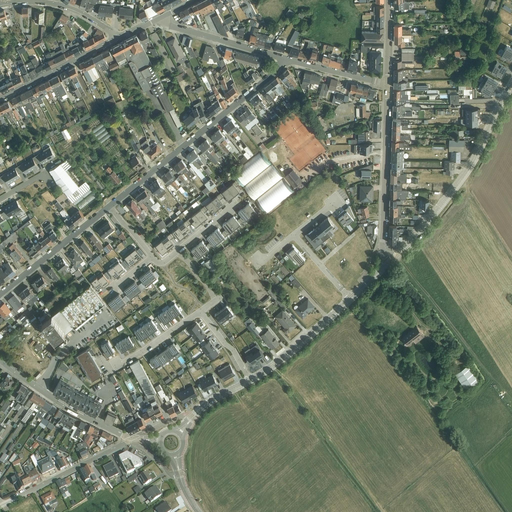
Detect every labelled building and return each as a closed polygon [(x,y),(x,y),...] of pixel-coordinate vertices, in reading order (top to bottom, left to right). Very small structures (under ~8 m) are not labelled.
[(81,0),(79,6),(85,8),(88,0),(87,0),(81,0)] [(87,0),(88,0),(85,8),(91,11),(94,4),(97,5),(98,0),(87,0)] [(98,0),(97,5),(100,6),(98,14),(105,15),(107,3),(107,0),(105,0),(102,0),(101,0),(98,0)] [(145,10),(149,17),(158,13),(151,0),(146,0),(147,1),(146,2),(148,7),(149,6),(150,7),(145,10)] [(151,0),(158,13),(162,11),(157,2),(156,2),(155,0),(151,0)] [(157,2),(162,11),(166,8),(161,0),(158,0),(159,1),(157,2)] [(161,0),(166,8),(171,6),(173,5),(174,4),(171,0),(161,0)] [(204,0),(197,4),(202,15),(204,14),(204,15),(206,14),(205,13),(211,10),(212,11),(214,10),(213,9),(215,8),(210,0),(204,0)] [(210,0),(215,8),(217,13),(220,12),(213,0),(210,0)] [(213,0),(220,12),(223,10),(221,6),(223,5),(221,0),(213,0)] [(492,0),(488,0),(486,6),(493,9),(495,1),(492,0)] [(107,3),(105,15),(112,16),(113,10),(116,10),(117,3),(113,3),(113,5),(110,5),(110,3),(107,3)] [(117,3),(116,10),(119,10),(118,16),(125,17),(127,5),(123,5),(123,7),(120,6),(120,3),(117,3)] [(192,6),(199,20),(203,18),(202,15),(197,4),(192,6)] [(127,5),(125,17),(133,18),(134,8),(133,8),(130,7),(130,5),(127,5)] [(149,17),(145,10),(143,6),(139,8),(139,15),(142,21),(149,17)] [(188,8),(192,18),(194,17),(198,24),(201,23),(199,20),(192,6),(188,8)] [(31,7),(22,7),(22,15),(31,15),(31,7)] [(374,15),(384,15),(384,7),(373,7),(373,12),(370,12),(370,13),(365,13),(365,15),(374,15)] [(192,18),(188,8),(180,13),(184,22),(192,18)] [(289,8),(286,14),(290,16),(292,12),(293,13),(298,15),(298,16),(302,19),(304,15),(295,10),(294,10),(293,10),(289,8)] [(0,10),(0,14),(3,22),(6,21),(6,22),(11,20),(9,13),(6,14),(4,9),(0,10)] [(68,24),(70,22),(72,21),(68,18),(69,17),(62,13),(55,26),(57,27),(59,24),(61,22),(65,25),(68,24)] [(226,31),(223,25),(219,17),(218,14),(212,17),(220,34),(229,37),(226,31)] [(227,18),(224,19),(226,24),(231,21),(234,19),(232,15),(227,18)] [(411,35),(415,35),(415,32),(412,32),(413,33),(411,33),(411,29),(402,29),(402,25),(394,25),(394,35),(408,35),(411,35)] [(237,26),(233,27),(235,33),(236,34),(236,36),(243,38),(245,28),(245,27),(238,29),(237,26)] [(254,44),(257,33),(259,27),(255,26),(255,28),(254,27),(252,34),(251,34),(248,42),(254,44)] [(93,37),(97,44),(107,39),(103,32),(95,27),(93,29),(96,31),(93,35),(95,36),(93,37)] [(361,41),(383,42),(384,28),(376,27),(373,27),(373,32),(362,31),(361,41)] [(266,39),(264,48),(270,49),(270,48),(273,49),(275,44),(272,43),(273,39),(275,36),(273,35),(274,33),(276,31),(274,29),(271,33),(269,36),(266,39)] [(88,39),(92,46),(97,44),(93,37),(92,38),(85,32),(84,33),(80,30),(79,31),(80,31),(88,39)] [(142,32),(140,34),(145,43),(148,41),(149,43),(151,41),(145,30),(142,32)] [(292,46),(292,45),(299,32),(295,30),(287,45),(292,46)] [(88,39),(80,31),(77,33),(78,34),(79,34),(79,35),(80,35),(85,40),(83,41),(87,49),(92,46),(88,39)] [(257,33),(254,44),(254,45),(264,48),(266,39),(269,36),(257,33)] [(111,48),(115,56),(117,60),(118,61),(120,65),(129,61),(144,91),(151,88),(155,96),(158,94),(167,111),(169,110),(178,127),(183,125),(137,35),(111,48)] [(408,35),(394,35),(394,43),(398,43),(398,47),(405,47),(405,42),(409,42),(409,38),(411,38),(411,35),(408,35)] [(196,56),(194,51),(193,50),(191,46),(193,39),(183,36),(182,44),(186,45),(186,46),(191,56),(193,55),(194,58),(196,56)] [(43,38),(33,43),(35,47),(40,44),(40,45),(45,43),(43,38)] [(175,38),(168,42),(177,60),(184,56),(175,38)] [(275,44),(273,49),(273,50),(284,53),(287,41),(278,39),(276,41),(275,44)] [(306,51),(304,59),(308,60),(311,54),(312,52),(313,49),(314,41),(309,40),(308,42),(306,51)] [(70,46),(75,55),(81,52),(76,43),(73,44),(71,42),(69,43),(70,46)] [(76,43),(81,52),(85,50),(82,43),(80,45),(78,42),(76,43)] [(62,48),(67,59),(75,55),(70,46),(67,45),(67,48),(65,48),(62,43),(60,44),(62,48)] [(332,51),(333,46),(322,43),(320,50),(324,51),(325,49),(332,51)] [(292,45),(292,46),(288,54),(297,57),(299,52),(300,49),(301,45),(299,44),(298,47),(292,45)] [(206,46),(202,59),(214,62),(220,60),(215,51),(214,49),(212,49),(213,48),(206,46)] [(511,62),(511,59),(511,52),(510,52),(511,50),(507,47),(501,57),(507,61),(507,60),(511,62)] [(51,52),(58,64),(67,59),(62,48),(55,52),(54,50),(51,52)] [(101,53),(105,60),(112,57),(113,57),(115,56),(111,48),(109,49),(101,53)] [(237,60),(232,50),(226,48),(225,52),(223,52),(223,56),(228,58),(229,60),(234,58),(236,62),(238,62),(237,60)] [(311,54),(308,60),(309,61),(309,60),(315,61),(318,50),(313,49),(312,52),(311,54)] [(232,50),(237,60),(240,61),(242,62),(245,54),(232,50)] [(299,52),(297,57),(304,59),(306,51),(302,50),(302,53),(299,52)] [(42,63),(46,70),(58,64),(51,52),(45,55),(48,61),(45,62),(43,63),(42,63)] [(381,52),(370,52),(370,72),(380,72),(381,52)] [(92,57),(96,65),(99,69),(101,68),(102,70),(103,70),(105,73),(107,72),(110,78),(114,76),(111,71),(109,66),(105,60),(101,53),(92,57)] [(329,66),(331,56),(331,54),(328,53),(328,55),(324,54),(322,60),(323,60),(322,64),(329,66)] [(245,54),(242,62),(249,64),(251,56),(245,54)] [(251,56),(249,64),(256,66),(257,65),(258,61),(259,58),(251,56)] [(331,56),(329,66),(339,68),(341,58),(338,57),(338,58),(331,56)] [(46,70),(42,63),(40,65),(36,57),(31,59),(32,61),(39,74),(46,70)] [(84,62),(94,81),(97,79),(95,74),(98,73),(94,66),(96,65),(92,57),(84,62)] [(341,58),(339,68),(346,70),(348,63),(348,62),(346,61),(346,64),(345,64),(345,62),(343,62),(344,60),(343,60),(344,58),(341,58)] [(18,72),(24,82),(31,78),(28,71),(22,59),(20,59),(18,61),(22,69),(18,72)] [(28,71),(31,78),(36,75),(39,74),(32,61),(25,64),(29,71),(28,71)] [(109,66),(111,71),(120,66),(120,65),(118,61),(111,65),(109,66)] [(94,81),(84,62),(80,64),(83,71),(84,70),(91,82),(94,81)] [(495,62),(489,72),(499,79),(506,69),(495,62)] [(348,63),(346,70),(356,73),(359,65),(355,65),(355,64),(353,63),(352,64),(348,63)] [(183,72),(184,74),(186,73),(181,64),(177,66),(180,72),(182,71),(183,72)] [(226,65),(221,68),(220,69),(222,74),(225,72),(227,71),(227,70),(228,69),(227,67),(226,65)] [(9,75),(15,86),(24,82),(18,72),(15,66),(14,67),(13,67),(16,75),(14,76),(13,73),(9,75)] [(68,70),(83,97),(86,95),(75,75),(78,73),(75,67),(68,70)] [(283,72),(295,87),(297,85),(290,76),(292,75),(287,69),(283,72)] [(83,97),(68,70),(60,74),(64,82),(70,80),(74,89),(72,90),(75,97),(76,97),(77,100),(80,99),(83,98),(83,97)] [(394,82),(408,81),(408,78),(405,78),(405,73),(413,73),(413,70),(397,70),(395,70),(394,70),(394,71),(394,82)] [(255,80),(252,74),(250,76),(247,71),(244,73),(249,84),(255,80)] [(6,79),(10,89),(12,88),(15,86),(9,75),(8,72),(6,73),(8,78),(7,79),(6,79)] [(184,74),(183,72),(176,76),(179,82),(186,78),(184,74)] [(295,87),(283,72),(279,76),(286,83),(287,82),(290,86),(292,89),(295,87)] [(302,84),(300,84),(302,88),(308,88),(311,74),(305,72),(303,80),(302,84)] [(228,90),(234,97),(239,93),(234,82),(233,80),(231,76),(230,73),(229,73),(232,81),(230,82),(232,84),(229,85),(231,87),(228,90)] [(311,74),(308,88),(310,88),(311,85),(318,86),(321,76),(311,74)] [(49,80),(56,94),(59,99),(62,97),(62,96),(67,93),(58,75),(49,80)] [(242,83),(238,85),(242,92),(250,87),(243,75),(241,77),(242,79),(240,80),(242,83)] [(0,78),(0,85),(3,92),(8,90),(10,89),(6,79),(4,77),(0,78)] [(484,84),(494,90),(498,84),(486,77),(482,83),(484,84)] [(112,83),(110,78),(109,78),(116,92),(117,92),(120,98),(124,105),(127,103),(116,81),(112,83)] [(227,86),(223,78),(220,80),(222,84),(221,84),(224,93),(230,100),(234,97),(228,90),(227,86)] [(272,81),(282,94),(287,100),(290,98),(279,85),(281,84),(276,78),(272,81)] [(326,84),(324,89),(326,90),(328,90),(328,91),(334,93),(335,91),(338,81),(331,79),(329,85),(326,84)] [(44,82),(53,99),(53,100),(54,99),(53,96),(56,94),(49,80),(44,82)] [(268,84),(273,90),(277,96),(280,94),(281,95),(282,94),(272,81),(268,84)] [(40,85),(45,95),(47,98),(50,97),(51,99),(53,99),(44,82),(40,85)] [(265,87),(274,99),(276,102),(278,100),(277,99),(277,98),(272,91),(273,90),(268,84),(265,87)] [(355,95),(357,85),(351,84),(349,92),(348,96),(345,95),(343,101),(348,102),(349,97),(354,99),(355,95)] [(494,90),(484,84),(481,90),(482,91),(481,94),(482,95),(484,95),(490,95),(491,93),(492,94),(494,90)] [(35,87),(41,98),(45,95),(40,85),(35,87)] [(215,92),(222,107),(223,107),(227,105),(220,93),(219,93),(214,85),(211,86),(215,92)] [(357,85),(355,95),(360,97),(363,87),(357,85)] [(41,98),(35,87),(32,89),(37,99),(41,106),(45,105),(41,98)] [(274,99),(265,87),(261,91),(270,102),(274,99)] [(363,87),(360,97),(360,100),(366,101),(367,97),(369,88),(363,87)] [(26,92),(31,102),(37,99),(32,89),(26,92)] [(462,90),(458,90),(458,93),(462,93),(462,94),(463,94),(463,95),(470,95),(470,99),(471,99),(471,89),(462,90)] [(393,99),(400,99),(400,95),(407,95),(407,90),(394,90),(393,94),(393,99)] [(400,99),(405,99),(408,99),(410,99),(410,90),(407,90),(407,95),(400,95),(400,99)] [(335,91),(334,93),(332,102),(335,103),(336,98),(337,99),(336,101),(341,102),(343,94),(335,91)] [(21,95),(29,111),(30,110),(32,110),(34,109),(31,102),(26,92),(21,95)] [(212,103),(217,111),(218,110),(217,109),(222,107),(215,92),(209,96),(208,96),(212,103)] [(254,96),(264,110),(266,109),(264,106),(265,106),(261,100),(262,99),(257,93),(254,96)] [(17,97),(25,113),(26,112),(28,114),(30,113),(29,111),(21,95),(17,97)] [(264,110),(254,96),(250,99),(257,109),(257,108),(262,114),(266,111),(264,110)] [(8,101),(11,107),(15,105),(18,111),(19,110),(22,117),(24,116),(26,119),(24,120),(26,124),(30,122),(25,113),(17,97),(8,101)] [(106,106),(107,107),(116,103),(113,97),(104,102),(106,106)] [(317,103),(317,99),(309,100),(309,104),(309,105),(310,105),(311,105),(311,109),(316,108),(320,108),(320,102),(317,103)] [(4,103),(14,121),(16,121),(13,116),(14,116),(12,112),(13,112),(13,111),(11,107),(8,101),(4,103)] [(199,102),(208,118),(217,111),(212,103),(207,107),(206,105),(204,106),(201,101),(199,102)] [(195,107),(192,109),(193,110),(198,120),(201,118),(202,122),(204,121),(208,118),(199,102),(193,105),(194,106),(195,107)] [(1,105),(6,114),(8,119),(9,118),(11,121),(13,124),(15,123),(14,121),(4,103),(1,105)] [(107,107),(101,111),(102,114),(112,109),(111,108),(117,105),(116,103),(107,107)] [(357,108),(356,108),(356,116),(364,116),(364,118),(370,117),(370,112),(366,113),(365,105),(357,105),(357,108)] [(245,126),(256,117),(247,106),(236,115),(245,126)] [(460,108),(460,116),(463,116),(463,121),(476,121),(476,109),(460,108)] [(188,116),(184,119),(183,119),(187,125),(189,126),(195,121),(195,122),(198,120),(193,110),(189,113),(190,114),(188,116)] [(256,117),(245,126),(248,130),(251,127),(256,124),(259,121),(256,117)] [(380,118),(368,121),(370,127),(372,128),(372,131),(381,131),(382,120),(380,120),(380,118)] [(228,122),(240,138),(243,136),(240,133),(236,128),(238,127),(231,119),(228,122)] [(240,138),(228,122),(227,123),(224,126),(231,135),(233,134),(238,140),(240,138)] [(102,123),(92,130),(94,133),(104,125),(102,123)] [(256,124),(251,127),(258,135),(262,131),(256,124)] [(133,137),(139,149),(142,147),(132,127),(128,128),(133,137)] [(215,133),(230,150),(232,148),(225,139),(226,139),(223,136),(224,136),(219,129),(215,132),(215,133)] [(107,130),(97,137),(99,139),(109,132),(107,130)] [(357,140),(363,140),(369,139),(369,131),(362,131),(355,132),(355,140),(348,140),(348,144),(358,144),(357,140)] [(109,133),(100,140),(102,143),(111,135),(109,133)] [(230,150),(215,133),(211,136),(218,144),(220,143),(227,152),(230,150)] [(139,149),(133,137),(129,139),(135,151),(139,149)] [(156,153),(150,145),(147,138),(141,140),(144,145),(146,151),(151,158),(154,156),(154,155),(156,153)] [(203,143),(218,162),(219,162),(222,160),(219,157),(218,155),(217,156),(215,153),(212,149),(214,148),(207,139),(203,142),(203,143)] [(150,145),(156,153),(162,149),(155,141),(150,145)] [(218,162),(203,143),(202,143),(199,146),(204,152),(205,151),(215,164),(218,162)] [(354,145),(354,154),(372,152),(372,144),(372,143),(369,143),(369,144),(354,145)] [(49,146),(43,150),(44,150),(49,159),(55,156),(49,146)] [(246,146),(243,148),(246,152),(243,154),(248,159),(253,154),(246,146)] [(36,158),(39,162),(41,160),(43,163),(49,159),(44,150),(35,156),(36,158)] [(190,153),(201,165),(203,163),(200,159),(201,158),(194,150),(190,152),(190,153)] [(391,160),(404,161),(404,158),(406,158),(407,156),(407,154),(406,153),(404,153),(404,150),(392,150),(391,153),(392,153),(392,157),(391,157),(391,160)] [(450,162),(454,162),(460,162),(461,152),(457,152),(450,151),(450,162)] [(201,165),(190,153),(186,156),(191,162),(192,161),(198,168),(201,166),(201,165)] [(262,153),(235,176),(241,184),(239,185),(241,188),(244,186),(243,186),(271,163),(262,153)] [(133,158),(130,161),(136,169),(143,165),(135,154),(132,157),(133,158)] [(36,158),(35,156),(26,161),(31,170),(38,166),(36,163),(39,162),(36,158)] [(62,162),(57,165),(49,170),(50,171),(50,170),(52,174),(56,182),(56,183),(57,183),(64,192),(73,202),(91,187),(86,181),(79,186),(69,173),(75,168),(72,164),(68,158),(62,162)] [(178,163),(190,178),(194,175),(191,172),(192,172),(189,168),(188,169),(186,166),(187,166),(182,160),(178,162),(178,163)] [(391,168),(403,169),(404,169),(404,167),(406,167),(407,166),(407,163),(406,162),(404,162),(404,161),(391,160),(391,168)] [(17,166),(21,172),(24,171),(25,173),(31,170),(26,161),(17,166)] [(446,170),(454,170),(454,162),(450,162),(444,162),(444,170),(446,170)] [(178,176),(183,182),(186,185),(188,187),(189,185),(188,184),(188,183),(185,180),(188,178),(190,182),(192,180),(190,178),(178,163),(174,166),(179,172),(180,172),(182,174),(181,174),(178,176)] [(359,170),(359,179),(365,179),(365,177),(371,178),(371,171),(373,171),(373,164),(359,170)] [(227,166),(223,169),(228,175),(235,170),(233,168),(232,168),(230,165),(227,167),(227,166)] [(11,176),(14,180),(20,176),(19,174),(21,172),(17,166),(9,171),(11,176)] [(273,166),(245,189),(251,196),(248,198),(252,202),(255,200),(254,199),(282,177),(273,166)] [(121,181),(117,176),(114,172),(116,169),(115,167),(111,170),(109,167),(105,170),(109,174),(108,175),(116,184),(118,183),(121,181)] [(196,173),(203,182),(208,178),(202,169),(196,173)] [(284,179),(256,201),(266,214),(294,191),(295,193),(306,184),(305,183),(307,182),(303,177),(301,179),(293,169),(285,176),(294,187),(292,189),(284,179)] [(165,173),(178,188),(180,187),(178,185),(180,184),(181,184),(183,182),(178,176),(176,178),(176,179),(173,177),(174,176),(169,170),(166,173),(165,173)] [(0,176),(4,183),(6,181),(8,184),(14,180),(11,176),(9,171),(0,176)] [(178,188),(165,173),(161,176),(169,185),(171,183),(176,190),(178,188)] [(390,183),(397,183),(397,180),(399,180),(400,181),(400,183),(405,183),(405,180),(406,180),(406,174),(403,174),(391,174),(390,183)] [(207,186),(210,190),(216,184),(211,178),(205,183),(207,186)] [(153,183),(160,192),(165,189),(160,182),(159,183),(157,180),(153,183)] [(234,195),(234,196),(240,191),(236,187),(238,185),(235,181),(227,187),(234,195)] [(160,192),(153,183),(149,186),(156,195),(160,192)] [(360,186),(359,201),(372,202),(373,187),(360,186)] [(220,194),(223,197),(225,196),(229,200),(234,196),(234,195),(227,187),(220,194)] [(140,193),(155,210),(161,205),(157,201),(156,203),(151,196),(150,195),(148,192),(147,192),(145,189),(140,193)] [(399,200),(406,200),(407,196),(408,196),(408,191),(399,191),(397,191),(390,191),(390,200),(399,200)] [(155,210),(140,193),(136,196),(141,202),(143,201),(152,212),(151,213),(154,217),(158,214),(155,211),(155,210)] [(217,206),(219,208),(224,204),(220,199),(223,197),(220,194),(212,200),(217,206)] [(56,199),(52,202),(55,206),(56,205),(59,209),(62,207),(56,199)] [(126,205),(130,209),(135,216),(138,214),(142,219),(146,216),(146,215),(147,214),(143,209),(141,210),(132,199),(126,205)] [(10,204),(16,213),(17,215),(20,213),(19,213),(23,211),(17,200),(10,204)] [(204,207),(207,210),(209,209),(213,213),(219,208),(217,206),(212,200),(204,207)] [(419,200),(419,213),(424,213),(425,212),(425,208),(429,203),(429,201),(428,201),(419,200)] [(92,201),(85,207),(87,210),(95,205),(92,201)] [(244,207),(251,216),(259,210),(255,206),(253,208),(249,203),(244,207)] [(3,212),(7,218),(16,213),(10,204),(4,208),(6,210),(3,212)] [(172,212),(168,215),(172,220),(178,215),(182,212),(184,210),(185,209),(181,205),(177,207),(179,209),(175,213),(173,211),(172,212)] [(349,206),(337,216),(340,218),(339,219),(342,223),(353,214),(349,206)] [(204,207),(195,213),(202,222),(205,219),(208,217),(204,212),(207,210),(204,207)] [(240,218),(243,222),(243,223),(251,216),(244,207),(238,212),(242,216),(240,218)] [(367,207),(358,209),(359,214),(362,213),(363,218),(370,216),(367,207)] [(389,215),(401,215),(401,212),(401,207),(400,207),(397,207),(390,207),(389,215)] [(76,223),(70,216),(64,208),(60,212),(65,218),(64,219),(70,226),(71,225),(72,226),(76,223)] [(70,216),(76,223),(84,217),(79,210),(70,216)] [(202,222),(195,213),(187,220),(190,224),(192,222),(196,227),(202,222)] [(231,218),(228,220),(235,229),(243,222),(240,218),(237,220),(235,217),(234,216),(232,217),(231,218)] [(328,217),(320,224),(326,232),(334,225),(328,217)] [(162,219),(156,225),(160,230),(166,224),(162,219)] [(224,231),(227,235),(235,229),(228,220),(223,224),(226,229),(224,231)] [(103,226),(109,233),(114,229),(108,222),(105,223),(106,224),(103,226)] [(50,223),(44,228),(54,241),(57,238),(56,237),(58,236),(52,229),(54,227),(50,223)] [(366,223),(361,223),(362,227),(365,226),(365,233),(367,234),(367,235),(370,235),(370,238),(374,240),(376,234),(377,226),(369,226),(368,223),(366,223)] [(109,233),(103,226),(100,228),(98,230),(104,238),(104,237),(105,238),(110,234),(109,233)] [(41,235),(49,245),(53,242),(48,235),(47,236),(40,228),(39,228),(37,230),(41,235)] [(212,233),(219,241),(227,235),(224,231),(223,232),(222,233),(218,228),(212,233)] [(315,242),(318,246),(324,241),(315,231),(314,229),(305,236),(312,245),(315,242)] [(6,242),(7,243),(10,241),(11,243),(19,236),(15,232),(4,240),(6,242)] [(210,235),(207,237),(208,238),(211,242),(208,244),(211,247),(212,248),(219,241),(212,233),(210,235)] [(93,234),(88,238),(98,250),(103,247),(93,234)] [(34,245),(40,252),(49,245),(41,235),(38,238),(40,241),(34,245)] [(40,252),(34,245),(31,240),(29,242),(30,244),(27,247),(35,257),(40,252)] [(197,245),(203,253),(211,247),(208,244),(206,246),(202,241),(197,245)] [(84,242),(79,245),(88,257),(93,254),(88,248),(89,248),(84,242)] [(12,250),(21,262),(24,260),(21,255),(19,252),(20,252),(13,243),(9,247),(12,250)] [(123,269),(143,255),(136,245),(121,255),(123,258),(118,262),(123,269)] [(203,253),(197,245),(191,250),(195,254),(193,256),(196,260),(202,254),(203,253)] [(293,246),(285,252),(297,266),(304,260),(301,256),(301,255),(293,246)] [(73,267),(80,276),(81,274),(82,274),(76,266),(76,265),(78,267),(81,264),(83,266),(86,263),(74,249),(71,252),(72,253),(68,256),(75,264),(72,266),(73,267)] [(21,262),(12,250),(9,252),(12,256),(11,256),(14,260),(15,259),(16,261),(17,260),(20,263),(21,262)] [(101,259),(98,255),(92,260),(91,258),(88,261),(91,266),(101,259)] [(211,258),(204,263),(211,274),(219,268),(211,258)] [(63,259),(56,264),(64,275),(68,272),(65,269),(69,266),(63,259)] [(104,268),(112,279),(124,270),(116,259),(104,268)] [(5,269),(11,276),(16,272),(8,262),(5,264),(7,268),(5,269)] [(0,268),(0,274),(5,280),(11,276),(5,269),(3,271),(1,267),(0,268)] [(80,276),(73,267),(70,269),(74,273),(73,273),(77,278),(80,276)] [(51,268),(46,272),(53,280),(55,279),(56,280),(59,278),(51,268)] [(152,281),(157,277),(150,268),(145,273),(152,281)] [(107,280),(109,278),(104,271),(101,273),(107,280)] [(100,272),(89,280),(97,290),(108,282),(100,272)] [(145,273),(139,277),(143,281),(140,283),(144,288),(152,281),(145,273)] [(291,275),(288,278),(292,281),(290,283),(293,285),(294,284),(298,288),(300,285),(291,275)] [(37,279),(32,283),(39,291),(48,284),(42,276),(37,280),(37,279)] [(129,285),(136,294),(144,288),(140,283),(138,285),(134,281),(129,285)] [(90,285),(60,309),(60,310),(52,317),(50,314),(48,314),(47,314),(45,311),(43,313),(45,315),(39,319),(42,323),(40,326),(54,343),(61,337),(63,338),(67,335),(66,334),(74,327),(76,330),(94,316),(92,313),(105,303),(102,300),(100,296),(90,285)] [(136,294),(129,285),(124,289),(127,294),(125,296),(128,300),(136,294)] [(28,287),(23,290),(34,303),(38,300),(35,297),(35,296),(28,287)] [(270,288),(267,291),(270,294),(269,295),(274,301),(276,300),(283,309),(286,306),(270,288)] [(23,290),(19,293),(26,301),(27,300),(31,306),(34,303),(23,290)] [(113,298),(120,307),(128,300),(125,296),(122,298),(119,293),(113,298)] [(14,295),(9,299),(11,300),(9,301),(17,310),(19,313),(26,307),(24,304),(22,305),(14,295)] [(120,307),(113,298),(108,302),(115,311),(120,307)] [(294,307),(294,308),(294,309),(302,319),(306,315),(315,307),(308,299),(298,307),(297,306),(296,305),(295,306),(294,307)] [(0,311),(4,316),(5,316),(7,319),(10,316),(10,317),(13,315),(4,303),(0,306),(0,311)] [(170,307),(176,316),(181,312),(175,304),(170,307)] [(221,310),(227,319),(233,314),(227,306),(221,310)] [(163,312),(169,320),(176,316),(170,307),(163,312)] [(19,318),(22,322),(32,314),(30,311),(27,310),(26,312),(19,318)] [(227,319),(221,310),(215,315),(221,323),(227,319)] [(282,310),(275,317),(284,328),(283,329),(286,333),(288,331),(289,332),(293,328),(292,328),(295,325),(282,310)] [(158,315),(162,322),(164,324),(169,320),(163,312),(158,315)] [(36,318),(33,314),(28,318),(25,320),(26,320),(21,324),(24,328),(36,318)] [(12,326),(14,328),(22,322),(19,318),(16,320),(18,322),(12,326)] [(249,319),(244,323),(251,331),(252,331),(256,336),(259,333),(255,328),(256,327),(249,319)] [(146,324),(153,332),(158,329),(151,320),(146,324)] [(113,327),(116,331),(122,327),(119,323),(113,327)] [(140,328),(146,337),(153,332),(146,324),(140,328)] [(193,336),(201,330),(196,324),(188,330),(192,336),(193,336)] [(416,327),(401,339),(407,346),(413,341),(416,344),(424,337),(416,327)] [(146,337),(140,328),(135,332),(141,341),(146,337)] [(201,330),(193,336),(197,342),(198,341),(203,338),(206,336),(201,330)] [(268,330),(261,335),(272,349),(279,344),(268,330)] [(123,340),(128,349),(134,345),(129,337),(123,340)] [(99,344),(105,356),(113,353),(106,340),(99,344)] [(128,349),(123,340),(117,344),(122,352),(128,349)] [(207,343),(202,347),(206,353),(214,347),(210,341),(207,343)] [(168,347),(174,355),(179,351),(178,350),(175,345),(174,343),(168,347)] [(250,349),(257,360),(264,356),(256,345),(250,349)] [(88,351),(89,351),(89,350),(92,356),(93,355),(94,355),(90,347),(77,355),(79,358),(78,359),(80,362),(80,361),(83,365),(81,365),(84,368),(85,368),(87,371),(85,372),(89,378),(90,378),(92,381),(102,375),(100,372),(88,351)] [(162,352),(167,360),(174,355),(168,347),(162,352)] [(214,347),(206,353),(205,353),(210,360),(219,353),(214,347)] [(44,348),(39,354),(43,358),(48,352),(44,348)] [(249,349),(244,352),(247,355),(245,357),(247,360),(246,360),(248,362),(250,365),(255,362),(257,360),(250,349),(249,349)] [(88,351),(100,372),(101,372),(92,356),(89,351),(88,351)] [(156,356),(161,364),(167,360),(162,352),(156,356)] [(151,362),(155,367),(156,368),(161,364),(156,356),(150,360),(151,362)] [(152,405),(157,416),(163,413),(153,395),(156,393),(139,360),(130,365),(146,395),(152,405)] [(62,362),(59,368),(65,371),(66,372),(69,368),(62,362)] [(229,364),(218,371),(223,380),(224,381),(227,379),(235,375),(229,364)] [(468,366),(455,375),(466,391),(479,382),(468,366)] [(0,376),(0,386),(3,388),(2,390),(5,392),(9,387),(11,388),(13,385),(13,384),(14,381),(12,380),(11,377),(8,374),(5,378),(3,379),(0,376)] [(206,379),(211,388),(218,384),(213,375),(206,379)] [(200,383),(203,389),(205,392),(211,388),(206,379),(200,382),(200,383)] [(60,381),(53,393),(61,397),(67,401),(81,409),(95,417),(102,404),(60,381)] [(19,392),(15,398),(18,400),(27,387),(22,384),(17,391),(19,392)] [(177,414),(167,395),(166,395),(162,389),(160,384),(155,387),(161,398),(164,397),(166,402),(165,403),(168,408),(167,408),(171,416),(177,414)] [(185,390),(191,399),(198,396),(192,386),(185,390)] [(18,410),(22,405),(32,391),(28,388),(24,394),(26,394),(24,397),(23,397),(21,401),(20,400),(15,408),(18,410)] [(191,399),(185,390),(178,394),(184,403),(191,399)] [(22,405),(18,410),(13,419),(16,421),(24,408),(28,410),(38,395),(34,392),(25,406),(22,405)] [(167,395),(177,414),(184,410),(179,403),(177,404),(176,401),(175,402),(172,397),(171,398),(170,397),(170,396),(169,394),(167,395)] [(38,412),(46,400),(38,395),(28,410),(22,420),(26,422),(33,410),(38,412)] [(152,405),(146,395),(144,396),(145,399),(143,400),(145,405),(147,408),(152,419),(157,416),(152,405)] [(125,397),(122,399),(121,399),(123,402),(128,413),(131,411),(133,410),(125,397)] [(46,400),(38,412),(36,415),(42,420),(50,409),(52,405),(46,400)] [(50,409),(42,420),(39,425),(44,428),(44,429),(46,426),(49,421),(47,420),(51,413),(52,414),(57,407),(52,405),(50,409)] [(152,419),(147,408),(143,410),(142,413),(142,414),(146,421),(149,420),(149,421),(151,419),(152,419)] [(49,421),(46,426),(49,427),(52,429),(55,425),(63,412),(59,409),(54,416),(56,417),(52,423),(49,421)] [(133,410),(131,411),(137,421),(141,428),(146,426),(138,412),(137,413),(134,409),(133,410)] [(63,412),(55,425),(62,429),(63,427),(69,415),(63,412)] [(108,412),(104,421),(112,425),(116,416),(108,412)] [(69,415),(63,427),(69,430),(70,427),(76,418),(69,415)] [(76,418),(70,427),(74,430),(70,437),(75,439),(74,441),(76,442),(86,423),(76,418)] [(129,421),(125,424),(127,428),(127,427),(128,429),(128,430),(129,432),(130,434),(138,430),(141,428),(137,421),(134,423),(132,418),(128,420),(129,421)] [(84,442),(87,444),(94,427),(90,425),(86,435),(87,435),(84,442)] [(87,444),(88,447),(88,446),(90,443),(91,442),(92,443),(99,430),(94,427),(87,444)] [(101,436),(99,439),(105,442),(107,439),(107,440),(108,439),(111,441),(113,437),(110,435),(103,432),(101,436)] [(45,440),(42,443),(52,448),(53,446),(53,444),(45,440)] [(79,452),(82,459),(88,456),(87,453),(84,448),(88,447),(87,444),(84,442),(77,446),(78,448),(80,452),(79,452)] [(12,443),(7,450),(11,453),(15,446),(12,443)] [(43,460),(48,471),(55,468),(54,467),(54,466),(51,460),(53,458),(50,452),(49,452),(48,449),(45,451),(48,458),(43,460)] [(50,452),(53,458),(56,465),(58,464),(60,470),(64,468),(62,463),(58,455),(56,451),(55,451),(55,452),(52,451),(50,452)] [(62,463),(64,468),(69,466),(62,453),(61,454),(56,451),(58,455),(62,463)] [(15,453),(9,461),(13,464),(17,457),(18,455),(15,453)] [(119,458),(127,473),(135,469),(142,465),(139,460),(131,456),(127,454),(124,455),(119,458)] [(48,471),(43,460),(37,463),(33,455),(31,458),(35,467),(37,465),(41,473),(42,474),(48,471)] [(13,464),(12,464),(13,466),(21,463),(17,457),(13,464)] [(113,463),(104,468),(110,479),(119,475),(113,463)] [(86,473),(88,477),(91,476),(93,480),(96,479),(90,466),(84,469),(86,473)] [(86,473),(84,469),(79,471),(85,482),(89,479),(88,477),(86,473)] [(30,475),(28,476),(32,484),(37,482),(36,480),(38,479),(34,471),(30,472),(29,473),(30,475)] [(140,476),(138,477),(143,484),(144,484),(145,485),(151,480),(145,472),(140,476)] [(138,477),(140,476),(138,473),(127,480),(129,483),(138,477)] [(18,475),(25,488),(29,486),(32,484),(28,476),(25,477),(24,475),(21,476),(20,474),(18,475)] [(25,488),(18,475),(11,479),(14,485),(15,484),(18,491),(25,488)] [(67,486),(64,480),(61,482),(61,481),(56,483),(64,498),(67,497),(65,493),(67,491),(65,487),(67,486)] [(138,486),(133,489),(137,494),(142,491),(138,486)] [(156,487),(145,494),(150,503),(161,495),(156,487)] [(52,492),(41,497),(45,504),(42,506),(44,511),(48,511),(52,510),(49,506),(57,502),(55,498),(52,492)] [(166,502),(155,509),(157,511),(168,511),(171,510),(168,506),(168,505),(168,506),(166,502)]
